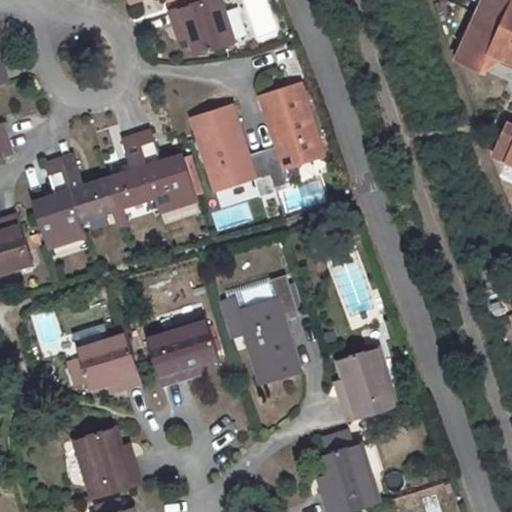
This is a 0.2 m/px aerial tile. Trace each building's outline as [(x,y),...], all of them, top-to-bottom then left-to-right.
[(221,0),(200,0),(169,10),(176,32),(187,29),(190,38),(195,56),(235,43),(221,0)] [(511,0),(487,0),(460,58),(486,71),(494,52),(511,59),(511,0)] [(187,29),(176,32),(179,41),(190,38),(187,29)] [(0,85),(10,82),(2,61),(0,61),(0,85)] [(302,84),(260,97),(269,124),(273,133),(278,132),(280,140),(276,141),(278,148),(262,153),(275,190),(290,186),(285,170),(325,156),(302,84)] [(243,153),(239,145),(245,143),(239,127),(232,106),(192,119),(216,192),(255,180),(261,195),(275,190),(262,153),(249,157),(247,151),(243,153)] [(511,123),(497,154),(511,161),(511,123)] [(0,158),(14,154),(7,133),(0,135),(0,158)] [(151,133),(136,138),(139,145),(153,140),(151,133)] [(132,172),(108,180),(123,225),(128,224),(124,209),(157,199),(139,145),(136,138),(123,142),(132,172)] [(153,140),(139,145),(157,199),(160,211),(198,198),(183,154),(160,161),(153,140)] [(75,158),(61,162),(63,169),(81,224),(113,212),(118,227),(123,225),(108,180),(84,187),(75,158)] [(61,162),(47,167),(49,173),(63,169),(61,162)] [(63,169),(49,173),(56,196),(34,203),(49,248),(85,236),(81,224),(63,169)] [(283,195),(289,219),(330,208),(324,185),(283,195)] [(242,206),(211,216),(215,229),(246,219),(242,206)] [(17,215),(0,220),(0,275),(33,264),(17,215)] [(287,328),(285,321),(299,318),(288,282),(274,286),(279,302),(238,316),(260,385),(301,372),(289,336),(285,337),(282,329),(287,328)] [(190,378),(187,368),(198,365),(219,360),(205,320),(172,330),(171,329),(146,337),(162,388),(190,378)] [(124,335),(78,349),(81,359),(68,362),(76,385),(87,382),(90,389),(107,383),(115,380),(120,390),(140,384),(124,335)] [(376,348),(338,360),(343,379),(347,391),(336,394),(345,422),(397,406),(390,381),(387,381),(376,348)] [(198,365),(187,368),(190,378),(201,374),(198,365)] [(343,379),(333,382),(336,394),(347,391),(343,379)] [(115,380),(107,383),(111,393),(120,390),(115,380)] [(114,428),(76,440),(87,473),(84,475),(92,499),(143,483),(134,456),(124,459),(121,448),(114,428)] [(321,449),(350,441),(347,429),(318,436),(321,449)] [(331,488),(321,491),(327,511),(350,511),(381,503),(373,477),(370,477),(360,444),(321,456),(328,476),(331,488)] [(130,445),(121,448),(124,459),(134,456),(130,445)] [(328,476),(317,480),(321,491),(331,488),(328,476)] [(98,511),(135,511),(134,508),(124,511),(120,501),(97,508),(98,511)]
